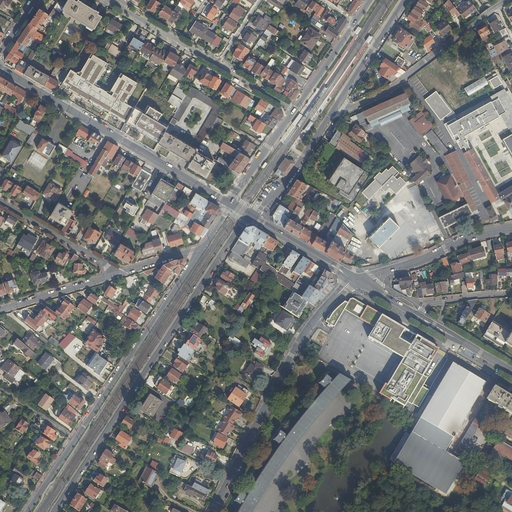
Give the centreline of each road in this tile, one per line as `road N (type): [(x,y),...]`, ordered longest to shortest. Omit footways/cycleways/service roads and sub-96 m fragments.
road 1 (residential): [(53,511),(251,215)]
road 2 (tertiary): [(353,277),(306,330),(211,511)]
road 3 (secondary): [(0,67),(229,202)]
road 4 (residential): [(200,251),(75,439)]
road 5 (residential): [(496,6),(387,91),(350,107),(337,102)]
road 6 (residential): [(251,215),(284,184),(337,102)]
road 7 (residential): [(0,201),(118,272)]
road 8 (tertiary): [(511,227),(383,271)]
road 9 (residential): [(118,272),(0,310)]
road 10 (residential): [(111,0),(217,64)]
road 11 (residential): [(337,102),(404,0)]
